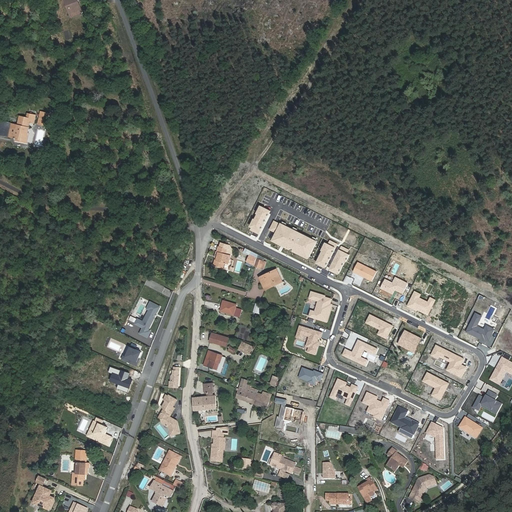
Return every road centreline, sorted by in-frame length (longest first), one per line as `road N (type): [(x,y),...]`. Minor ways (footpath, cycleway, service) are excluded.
road 1 (residential): [(348,289),(329,359),(441,414),(453,411),(481,358),(359,293)]
road 2 (track): [(353,0),(213,223)]
road 3 (residential): [(196,282),(184,290),(102,511)]
road 4 (residential): [(197,234),(118,0)]
road 5 (residential): [(196,511),(202,493),(188,412),(196,282)]
road 6 (residential): [(348,289),(213,223),(197,234)]
